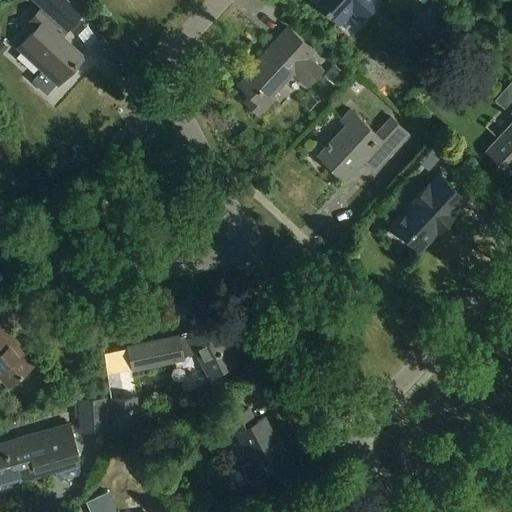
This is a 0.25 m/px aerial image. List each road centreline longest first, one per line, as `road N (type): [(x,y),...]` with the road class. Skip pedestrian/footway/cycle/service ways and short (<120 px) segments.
road 1 (residential): [(195,147),(62,216),(56,238),(72,276),(83,285),(249,250)]
road 2 (residential): [(347,433),(511,267)]
road 3 (residential): [(347,433),(249,250)]
road 4 (residential): [(195,147),(170,86),(170,64),(221,0)]
